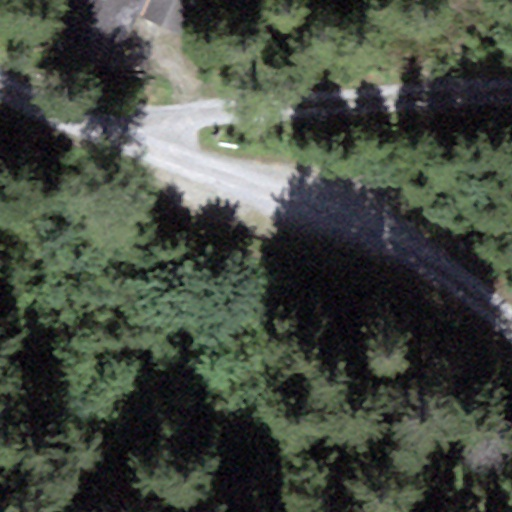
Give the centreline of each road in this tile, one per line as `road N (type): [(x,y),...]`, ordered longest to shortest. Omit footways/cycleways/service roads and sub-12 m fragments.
road 1 (track): [(0,78),(83,125),(355,229),(463,298),(511,341)]
road 2 (track): [(83,125),(511,98)]
